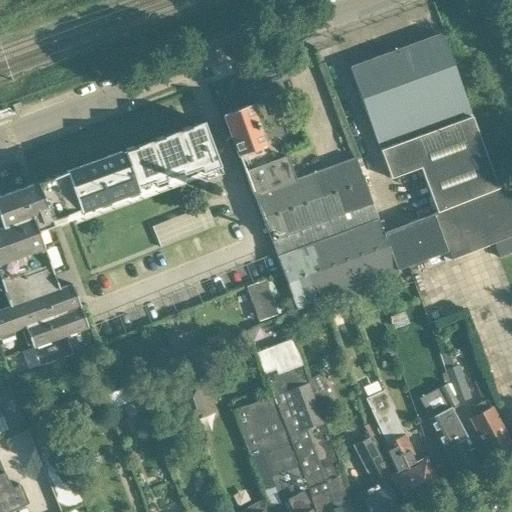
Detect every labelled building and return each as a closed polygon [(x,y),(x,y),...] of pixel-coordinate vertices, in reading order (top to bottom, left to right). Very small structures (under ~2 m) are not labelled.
[(441,34),(395,51),(349,68),(390,178),(421,165),(440,211),(501,187),(483,141),(481,142),(441,34)] [(250,104),(223,114),(238,155),(239,154),(245,172),(279,160),(276,152),(252,160),(248,151),(265,145),(250,104)] [(207,120),(71,170),(66,171),(66,172),(79,207),(96,201),(97,205),(109,200),(108,197),(124,191),(126,194),(138,190),(136,186),(137,186),(139,186),(153,180),(154,184),(166,179),(165,176),(181,170),(182,174),(194,169),(193,166),(209,160),(210,163),(222,159),(207,120)] [(307,132),(301,134),(300,132),(288,136),(294,153),(312,146),(307,132)] [(287,157),(279,160),(245,172),(271,240),(371,201),(355,158),(295,180),(287,157)] [(0,281),(9,306),(0,309),(0,334),(24,326),(39,367),(73,354),(67,337),(88,329),(71,283),(58,288),(37,231),(53,225),(51,220),(63,215),(61,212),(76,207),(77,210),(80,209),(79,207),(66,172),(66,171),(36,182),(36,183),(0,195),(0,281)] [(440,211),(431,215),(445,252),(447,251),(451,260),(493,243),(511,235),(511,182),(501,187),(440,211)] [(371,201),(271,240),(272,242),(271,242),(289,288),(292,296),(296,309),(397,271),(445,252),(431,215),(383,233),(371,201)] [(206,205),(152,227),(160,247),(214,226),(206,205)] [(511,235),(493,243),(499,258),(511,253),(511,235)] [(270,281),(246,290),(258,321),(282,312),(278,301),(275,293),(270,281)] [(289,288),(275,293),(278,301),(292,296),(289,288)] [(297,309),(283,314),(287,325),(301,320),(297,309)] [(398,344),(423,339),(419,320),(401,324),(399,315),(392,317),(398,344)] [(228,339),(225,333),(208,339),(211,346),(228,339)] [(324,422),(322,423),(318,412),(317,410),(312,397),(301,361),(292,338),(255,352),(272,395),(299,464),(308,488),(311,496),(314,495),(320,511),(352,511),(339,475),(341,475),(336,463),(339,463),(324,422)] [(448,352),(440,355),(457,404),(471,398),(458,365),(454,367),(448,352)] [(133,383),(121,387),(101,395),(107,411),(127,404),(139,399),(133,383)] [(445,384),(439,388),(450,409),(451,408),(456,405),(445,384)] [(195,388),(182,393),(190,415),(203,410),(195,388)] [(384,389),(382,390),(389,409),(391,417),(395,437),(398,447),(407,468),(406,469),(422,498),(440,489),(424,459),(417,463),(405,434),(384,389)] [(420,389),(408,393),(417,421),(430,416),(420,389)] [(325,390),(312,397),(317,410),(318,412),(332,404),(325,390)] [(389,409),(382,390),(364,398),(378,426),(376,428),(384,445),(397,474),(389,478),(404,508),(422,498),(406,469),(407,468),(398,447),(395,437),(391,417),(389,409)] [(299,464),(272,395),(231,410),(249,458),(261,453),(274,487),(277,497),(279,502),(282,511),(310,511),(306,503),(310,501),(304,490),(308,488),(299,464)] [(471,406),(476,415),(470,418),(492,461),(511,450),(511,446),(491,407),(490,408),(486,399),(471,406)] [(450,409),(431,418),(441,437),(438,438),(443,448),(450,461),(459,478),(478,469),(462,439),(466,437),(457,420),(451,408),(450,409)] [(49,420),(27,429),(31,441),(54,432),(49,420)] [(36,453),(59,443),(54,432),(31,441),(36,453)] [(389,473),(370,437),(354,445),(375,485),(359,494),(368,511),(396,511),(401,509),(385,480),(386,474),(389,473)] [(64,455),(59,443),(36,453),(41,464),(64,455)] [(41,464),(46,476),(69,467),(64,455),(41,464)] [(0,511),(8,511),(27,502),(19,483),(10,487),(0,463),(0,511)] [(46,476),(51,488),(74,479),(69,467),(46,476)] [(51,488),(55,500),(78,490),(74,479),(51,488)] [(274,487),(261,491),(266,506),(279,502),(277,497),(274,487)] [(78,490),(55,500),(60,511),(83,502),(78,490)]
